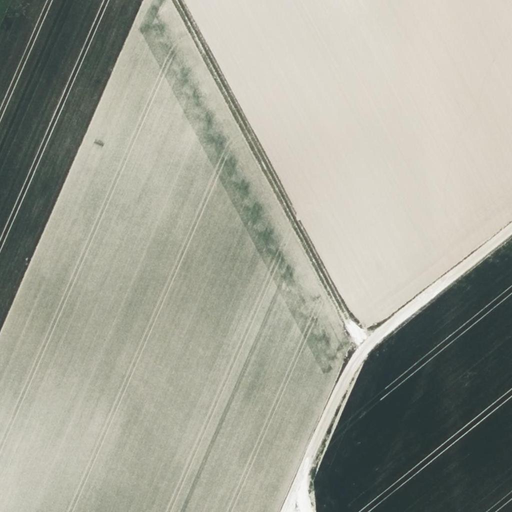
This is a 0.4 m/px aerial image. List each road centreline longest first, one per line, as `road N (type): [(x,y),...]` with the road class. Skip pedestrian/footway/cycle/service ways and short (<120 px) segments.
road 1 (track): [(361,346),(177,0)]
road 2 (track): [(511,223),(361,346),(286,511)]
